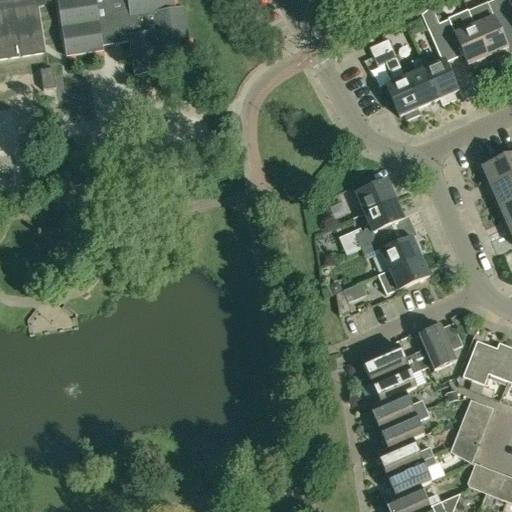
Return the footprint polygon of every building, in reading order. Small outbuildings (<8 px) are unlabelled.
[(45,3),(50,0),(10,0),(0,1),(0,65),(52,58),(45,3)] [(56,0),(66,59),(103,53),(102,48),(129,44),(134,78),(164,73),(161,53),(190,49),(184,9),(174,11),(172,0),(56,0)] [(496,24),(505,20),(496,0),(468,13),(474,27),(488,59),(489,58),(491,62),(505,56),(503,52),(507,50),(496,24)] [(511,0),(497,0),(496,0),(505,20),(511,16),(511,0)] [(447,45),(439,26),(431,9),(421,17),(436,50),(447,45)] [(488,59),(474,27),(454,35),(448,21),(439,26),(447,45),(456,41),(468,68),(472,66),(474,69),(488,63),(486,60),(488,59)] [(388,41),(369,50),(373,59),(392,50),(388,41)] [(417,111),(419,111),(405,78),(392,50),(373,59),(377,69),(386,65),(394,83),(385,87),(399,119),(403,117),(406,123),(420,117),(417,111)] [(419,111),(438,102),(424,70),(419,59),(410,63),(415,74),(405,78),(419,111)] [(456,101),(453,95),(458,94),(443,61),(424,70),(438,102),(439,102),(442,107),(456,101)] [(52,70),(40,72),(43,92),(55,90),(53,75),(52,70)] [(488,182),(484,184),(487,190),(511,179),(511,155),(482,168),(488,182)] [(363,215),(396,202),(387,182),(375,187),(370,177),(352,188),(363,215)] [(490,197),(493,195),(499,209),(511,202),(511,179),(487,190),(490,197)] [(361,251),(376,244),(396,236),(392,227),(404,221),(396,202),(363,215),(368,225),(364,234),(355,238),(361,251)] [(511,202),(499,209),(505,222),(501,223),(504,230),(511,226),(511,202)] [(389,273),(421,259),(412,239),(400,245),(396,236),(376,244),(389,273)] [(386,297),(397,292),(397,293),(429,279),(421,259),(389,273),(378,278),(386,297)] [(328,289),(331,296),(342,292),(338,284),(328,289)] [(350,290),(342,293),(346,303),(354,300),(350,290)] [(342,293),(335,296),(339,318),(351,313),(342,293)] [(441,328),(418,338),(434,373),(456,363),(451,353),(462,348),(453,326),(442,331),(441,328)] [(508,384),(511,372),(511,350),(499,345),(496,351),(476,343),(462,379),(484,388),(488,377),(508,384)] [(425,361),(421,353),(403,361),(397,347),(362,362),(372,384),(425,361)] [(416,390),(410,377),(428,369),(425,361),(372,384),(380,405),(381,405),(405,395),(416,390)] [(411,408),(405,395),(381,405),(380,405),(370,409),(379,431),(425,411),(422,403),(411,408)] [(465,416),(488,424),(493,411),(470,403),(465,416)] [(412,441),(412,442),(423,437),(417,424),(429,419),(425,411),(379,431),(388,452),(412,441)] [(483,436),(488,424),(465,416),(461,427),(483,436)] [(478,449),(483,436),(461,427),(456,440),(478,449)] [(471,465),(478,449),(456,440),(450,454),(471,465)] [(418,455),(412,442),(412,441),(388,452),(377,456),(386,478),(433,458),(429,450),(418,455)] [(420,488),(420,489),(431,484),(425,471),(436,466),(433,458),(386,478),(395,498),(395,499),(420,488)] [(479,493),(488,471),(475,466),(467,485),(469,489),(479,493)] [(492,499),(501,476),(488,471),(479,493),(492,499)] [(505,504),(511,487),(511,480),(501,476),(492,499),(505,504)] [(425,502),(420,489),(420,488),(395,499),(395,498),(384,503),(388,511),(423,511),(440,505),(437,497),(425,502)] [(453,511),(460,496),(440,505),(423,511),(453,511)]
